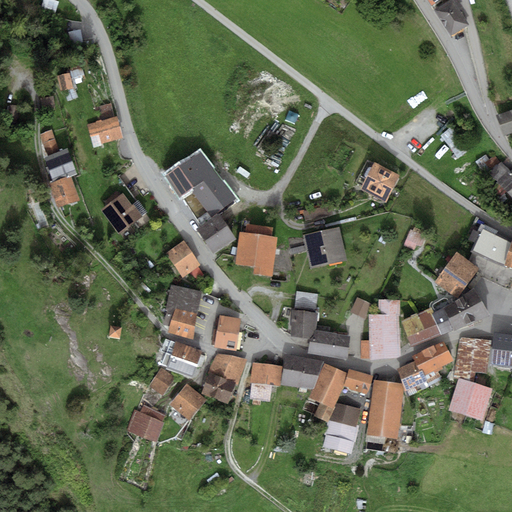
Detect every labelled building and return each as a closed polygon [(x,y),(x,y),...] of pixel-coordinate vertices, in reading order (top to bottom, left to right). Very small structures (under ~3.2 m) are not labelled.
[(55,15),(59,1),(54,0),(42,0),(40,10),(55,15)] [(457,0),(449,0),(435,9),(451,36),(469,24),(460,10),(462,8),(457,0)] [(83,42),(80,29),(68,32),(72,45),(83,42)] [(81,65),(70,68),(72,78),(83,75),(81,65)] [(69,73),(57,76),(60,92),(73,89),(69,73)] [(53,96),(40,98),(42,112),(55,110),(53,96)] [(99,122),(87,125),(91,136),(99,134),(101,144),(122,138),(116,116),(114,117),(111,103),(96,107),(99,122)] [(19,105),(10,105),(9,121),(18,121),(19,105)] [(511,109),(496,115),(503,136),(511,132),(511,109)] [(52,130),(40,134),(47,154),(59,150),(52,130)] [(68,148),(44,157),(53,183),(71,177),(78,174),(68,148)] [(193,155),(165,174),(175,187),(179,184),(193,204),(183,210),(196,228),(218,213),(221,217),(227,213),(221,204),(232,196),(215,172),(208,177),(193,155)] [(485,163),(490,170),(500,162),(495,156),(485,163)] [(374,163),(367,160),(355,183),(362,186),(361,189),(386,202),(400,175),(374,162),(374,163)] [(511,169),(510,171),(501,162),(489,174),(511,196),(511,169)] [(115,200),(101,210),(119,235),(147,214),(120,176),(105,187),(115,200)] [(53,183),(50,184),(58,208),(80,200),(71,177),(53,183)] [(331,205),(303,211),(305,220),(333,215),(331,205)] [(218,213),(196,228),(213,254),(236,239),(221,217),(218,213)] [(247,224),(245,233),(272,237),(273,227),(247,224)] [(480,228),(472,224),(469,231),(477,235),(480,228)] [(483,229),(496,234),(498,231),(481,224),(477,231),(474,229),(469,240),(476,244),(483,229)] [(340,227),(303,235),(311,269),(327,265),(345,261),(347,260),(340,227)] [(425,235),(410,229),(403,246),(414,250),(416,245),(421,247),(425,235)] [(511,240),(496,234),(483,229),(476,244),(473,251),(504,266),(511,241),(511,240)] [(245,233),(240,233),(236,264),(254,266),(253,274),(272,276),(277,237),(272,237),(245,233)] [(183,241),(165,254),(183,278),(201,265),(183,241)] [(304,245),(290,249),(291,255),(306,251),(304,245)] [(457,252),(435,283),(457,299),(479,268),(457,252)] [(155,266),(150,260),(149,261),(146,258),(142,262),(144,265),(149,271),(155,266)] [(345,261),(327,265),(328,269),(346,265),(345,261)] [(202,291),(171,285),(167,306),(176,309),(197,314),(202,291)] [(432,305),(431,307),(434,312),(432,313),(442,335),(453,330),(454,331),(491,315),(474,288),(457,299),(450,303),(447,299),(446,298),(444,298),(433,303),(432,305)] [(318,294),(297,291),(295,308),(316,311),(318,294)] [(372,304),(357,297),(351,312),(365,319),(372,304)] [(379,315),(369,314),(369,341),(370,359),(370,360),(397,358),(401,355),(399,316),(400,316),(400,300),(379,300),(379,315)] [(431,307),(401,321),(413,346),(442,335),(432,313),(434,312),(431,307)] [(197,314),(176,309),(174,312),(167,311),(163,325),(169,327),(168,332),(193,340),(197,314)] [(317,313),(292,310),(291,337),(310,339),(316,334),(317,325),(317,313)] [(241,318),(219,315),(217,329),(214,329),(211,345),(214,345),(214,348),(236,351),(241,318)] [(330,327),(317,325),(316,334),(310,339),(308,353),(348,359),(350,336),(348,335),(348,333),(330,330),(330,327)] [(122,327),(111,326),(109,337),(120,339),(122,327)] [(511,334),(494,332),(490,365),(511,368),(511,334)] [(490,341),(460,337),(453,376),(475,379),(476,372),(486,374),(490,341)] [(173,349),(171,355),(198,364),(202,351),(176,341),(175,342),(170,340),(168,347),(173,349)] [(370,359),(369,341),(361,341),(361,359),(370,359)] [(443,341),(412,356),(414,361),(419,371),(422,370),(425,376),(453,360),(443,341)] [(171,355),(165,353),(160,367),(167,369),(166,370),(192,379),(198,364),(171,355)] [(217,354),(213,359),(208,372),(210,373),(235,383),(238,385),(247,359),(217,354)] [(304,357),(286,355),(282,385),(300,387),(304,357)] [(324,361),(304,357),(300,387),(312,389),(324,361)] [(414,361),(397,368),(403,383),(404,387),(405,391),(428,381),(425,376),(422,370),(419,371),(414,361)] [(281,366),(253,362),(250,383),(251,383),(250,399),(253,400),(253,405),(260,406),(261,401),(269,402),(271,385),(280,386),(281,366)] [(347,373),(325,363),(310,398),(320,403),(313,416),(327,422),(341,393),(347,373)] [(175,378),(161,369),(149,387),(163,396),(175,378)] [(374,376),(349,369),(345,385),(349,388),(349,389),(368,394),(374,376)] [(235,383),(210,373),(201,394),(228,404),(235,383)] [(493,389),(459,378),(449,410),(483,421),(493,389)] [(403,383),(374,380),(368,431),(366,431),(366,442),(385,445),(385,437),(398,439),(404,387),(403,383)] [(207,400),(187,384),(170,405),(190,421),(207,400)] [(362,409),(337,403),(328,424),(324,435),(326,435),(323,447),(351,455),(354,442),(356,442),(360,425),(357,425),(362,409)] [(140,413),(135,411),(127,430),(157,442),(165,422),(163,421),(166,414),(143,405),(140,413)]
